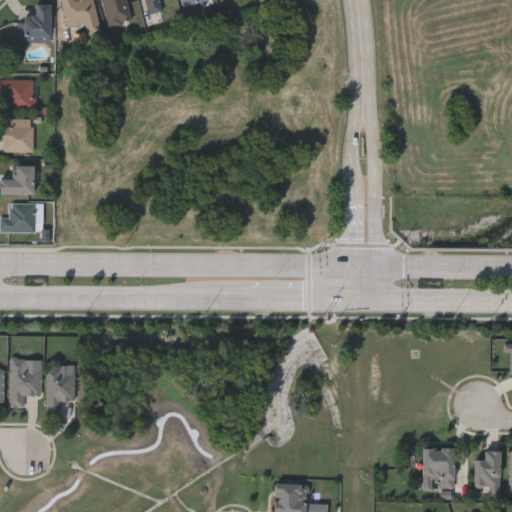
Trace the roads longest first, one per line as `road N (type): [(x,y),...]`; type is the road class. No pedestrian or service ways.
road 1 (secondary): [(511,266),(0,265)]
road 2 (secondary): [(0,301),(243,302)]
road 3 (tertiary): [(368,109),(357,125),(351,303)]
road 4 (tertiary): [(376,303),(368,109)]
road 5 (secondary): [(376,303),(511,304)]
road 6 (secondary): [(243,302),(376,303)]
